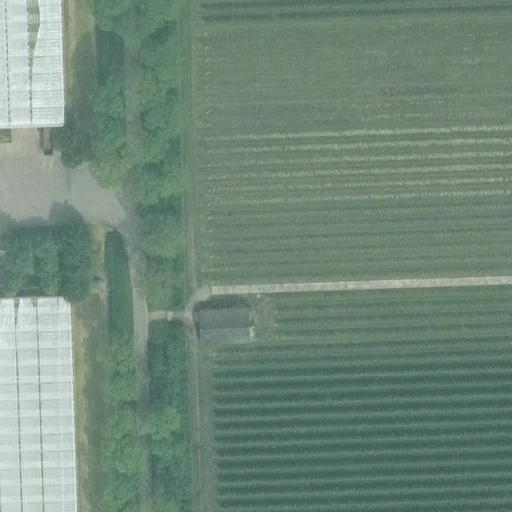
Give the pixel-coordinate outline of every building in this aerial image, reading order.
[(0,292),(0,122),(63,120),(59,0),(0,0),(0,511),(75,511),(69,291),(0,292)] [(84,156),(85,126),(70,125),(69,155),(84,156)] [(39,143),(39,130),(14,131),(14,144),(39,143)] [(16,160),(38,160),(38,147),(16,148),(16,160)] [(23,209),(12,211),(16,239),(28,237),(23,209)] [(248,308),(220,309),(200,310),(202,342),(250,339),(248,308)]
